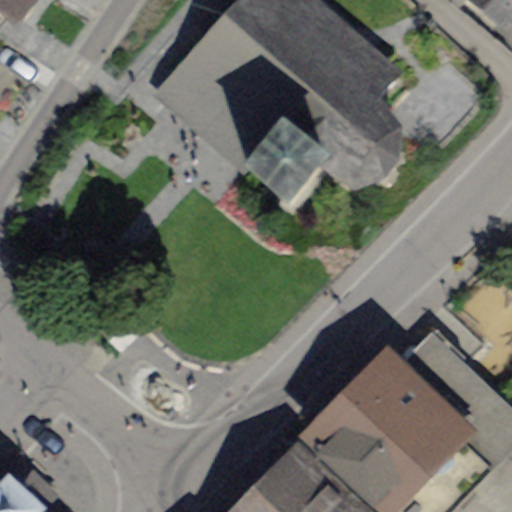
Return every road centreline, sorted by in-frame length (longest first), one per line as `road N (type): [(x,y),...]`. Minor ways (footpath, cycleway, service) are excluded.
road 1 (tertiary): [(511,158),(188,489)]
road 2 (residential): [(0,208),(129,0)]
road 3 (residential): [(188,489),(0,333)]
